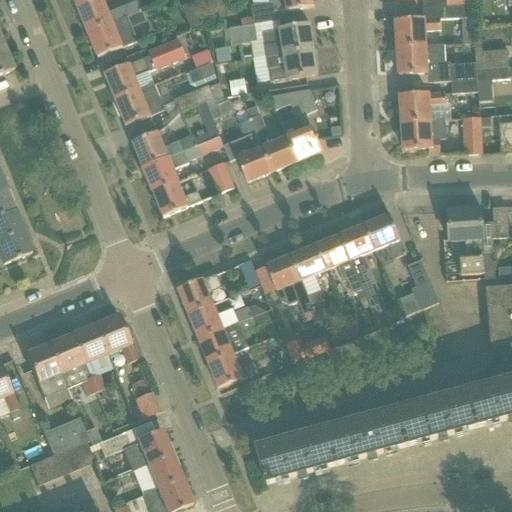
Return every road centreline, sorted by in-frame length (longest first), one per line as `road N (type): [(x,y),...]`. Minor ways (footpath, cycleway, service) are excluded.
road 1 (residential): [(138,279),(25,0)]
road 2 (residential): [(138,279),(373,184)]
road 3 (residential): [(226,511),(138,279)]
road 4 (residential): [(373,184),(358,0)]
road 5 (residential): [(363,511),(462,494),(511,497)]
road 6 (residential): [(0,334),(138,279)]
road 7 (residential): [(373,184),(511,178)]
